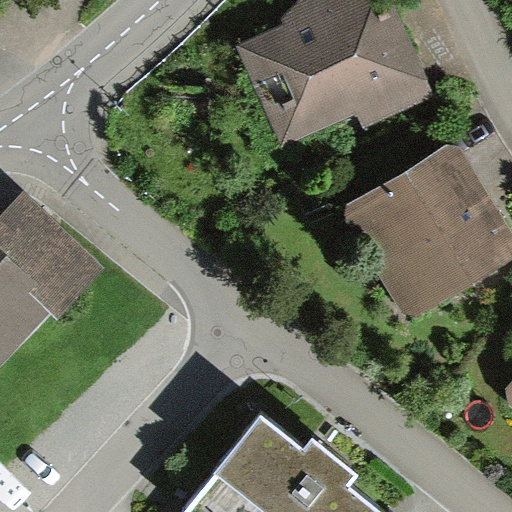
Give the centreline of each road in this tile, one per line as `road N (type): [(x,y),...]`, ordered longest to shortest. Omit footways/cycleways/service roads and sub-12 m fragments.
road 1 (residential): [(245,313),(495,511)]
road 2 (residential): [(24,115),(245,313)]
road 3 (residential): [(245,313),(79,511)]
road 4 (tertiary): [(160,0),(24,115)]
